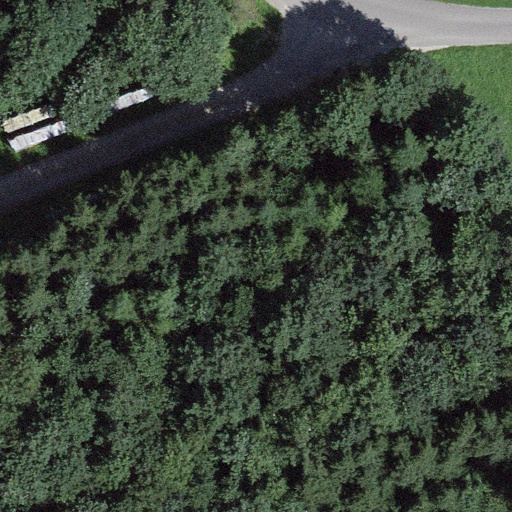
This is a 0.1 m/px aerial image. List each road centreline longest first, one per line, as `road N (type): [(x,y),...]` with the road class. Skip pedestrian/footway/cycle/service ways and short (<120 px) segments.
road 1 (track): [(0,202),(304,65),(351,16)]
road 2 (residential): [(511,28),(351,16),(321,0)]
